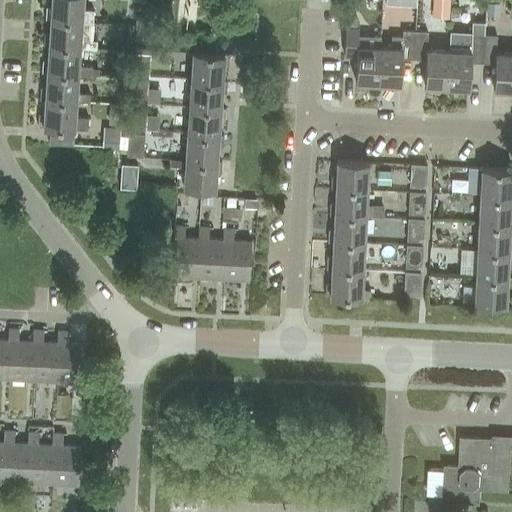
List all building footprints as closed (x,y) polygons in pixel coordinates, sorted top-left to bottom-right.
[(83,7),(83,0),(51,0),(52,6),(47,6),(46,18),(51,19),(51,18),(82,20),(82,21),(92,21),(93,8),(83,7)] [(450,0),(433,0),(433,17),(450,17),(450,0)] [(487,2),(487,15),(500,16),(500,3),(487,2)] [(135,41),(151,42),(153,18),(137,17),(135,41)] [(82,21),(82,20),(51,18),(51,19),(50,32),(45,32),(44,45),(48,45),(49,44),(80,47),(97,48),(98,39),(92,39),(94,21),(92,21),(82,21)] [(471,50),(471,62),(483,62),(484,34),(485,23),(473,22),(472,33),(471,50)] [(377,82),(379,46),(380,35),(358,34),(358,28),(346,27),(345,55),(356,56),(355,81),(377,82)] [(402,35),(403,35),(402,58),(413,59),(415,30),(403,30),(402,35)] [(426,59),(427,48),(428,31),(415,30),(413,59),(426,59)] [(483,62),(494,63),(495,52),(496,52),(497,35),(484,34),(483,62)] [(379,46),(377,82),(401,83),(402,58),(403,35),(402,35),(391,35),(391,47),(379,46)] [(79,65),(80,47),(49,44),(48,45),(47,61),(43,60),(43,72),(47,72),(79,74),(91,75),(92,66),(79,65)] [(135,48),(134,64),(133,75),(158,76),(160,49),(135,48)] [(449,49),(427,48),(426,59),(425,84),(447,86),(449,49)] [(449,49),(447,86),(470,87),(471,62),(471,50),(449,49)] [(223,81),(223,80),(224,66),(229,67),(230,54),(193,52),(191,79),(223,81)] [(495,52),(494,63),(493,88),(511,88),(511,52),(496,52),(495,52)] [(77,92),(79,74),(47,72),(46,87),(41,86),(41,99),(45,99),(77,101),(89,102),(90,93),(77,92)] [(131,101),(147,102),(149,80),(133,79),(131,101)] [(228,81),(223,80),(223,81),(191,79),(189,105),(221,107),(222,93),(227,93),(228,81)] [(76,117),(77,101),(45,99),(44,114),(40,114),(39,126),(87,129),(88,118),(76,117)] [(189,105),(188,132),(219,134),(219,133),(220,120),(225,120),(226,107),(221,107),(189,105)] [(131,106),(129,128),(145,129),(147,107),(131,106)] [(119,148),(120,136),(121,128),(104,127),(103,146),(119,148)] [(127,155),(143,156),(145,133),(129,132),(127,155)] [(224,133),(219,133),(219,134),(188,132),(186,159),(217,161),(218,146),(223,146),(224,133)] [(222,161),(217,161),(186,159),(184,186),(215,188),(216,173),(221,173),(222,161)] [(331,175),(330,187),(335,187),(367,189),(368,162),(337,161),(336,175),(331,175)] [(136,187),(138,165),(122,163),(120,186),(136,187)] [(426,188),(428,165),(411,164),(409,186),(426,188)] [(469,168),(468,192),(480,193),(480,195),(511,197),(511,196),(511,182),(511,181),(511,169),(510,170),(469,168)] [(388,184),(389,172),(378,172),(377,183),(388,184)] [(366,203),(367,189),(335,187),(335,203),(330,202),(329,214),(334,215),(365,216),(366,215),(383,216),(383,204),(366,203)] [(426,192),(409,191),(408,213),(424,214),(426,192)] [(179,195),(179,204),(186,205),(187,196),(179,195)] [(480,195),(478,222),(510,224),(510,223),(510,217),(510,208),(511,208),(511,196),(511,197),(480,195)] [(236,198),(227,198),(227,207),(236,207),(236,198)] [(328,241),(333,241),(364,243),(365,216),(334,215),(333,229),(328,229),(328,241)] [(406,240),(423,241),(424,219),(407,217),(406,240)] [(478,222),(477,249),(508,250),(508,249),(509,243),(509,235),(511,235),(511,222),(510,223),(510,224),(478,222)] [(175,225),(174,236),(177,236),(175,276),(200,277),(202,237),(199,237),(185,236),(185,225),(175,225)] [(199,226),(199,237),(202,237),(200,277),(224,278),(226,238),(223,238),(209,237),(210,227),(199,226)] [(224,228),(223,238),(226,238),(224,278),(249,279),(251,239),(234,239),(235,228),(224,228)] [(327,256),(326,268),(332,268),(363,270),(364,243),(333,241),(332,256),(327,256)] [(405,267),(421,268),(422,247),(406,245),(405,267)] [(477,249),(476,276),(507,277),(507,270),(508,262),(511,262),(511,249),(508,249),(508,250),(477,249)] [(325,283),(325,295),(361,297),(363,270),(332,268),(331,283),(325,283)] [(421,273),(404,272),(403,293),(419,294),(421,273)] [(476,276),(475,303),(506,304),(507,289),(511,289),(511,282),(511,276),(507,277),(476,276)] [(10,328),(9,340),(12,340),(9,378),(34,379),(37,341),(34,341),(19,340),(20,329),(10,328)] [(35,329),(34,341),(37,341),(34,379),(59,381),(61,342),(58,342),(44,341),(44,330),(35,329)] [(59,331),(58,342),(61,342),(59,381),(84,382),(84,369),(86,344),(67,342),(68,331),(59,331)] [(12,340),(9,340),(0,339),(0,377),(9,378),(12,340)] [(2,429),(2,440),(6,440),(4,478),(29,480),(31,441),(27,441),(12,441),(12,430),(2,429)] [(27,430),(27,441),(31,441),(29,480),(54,481),(56,442),(51,442),(37,442),(37,431),(27,430)] [(52,431),(51,442),(56,442),(54,481),(79,482),(81,444),(61,443),(62,432),(52,431)] [(507,489),(510,439),(460,437),(458,465),(450,465),(444,470),(432,469),(428,473),(427,490),(430,494),(442,495),(447,500),(472,502),(478,496),(479,487),(507,489)]
